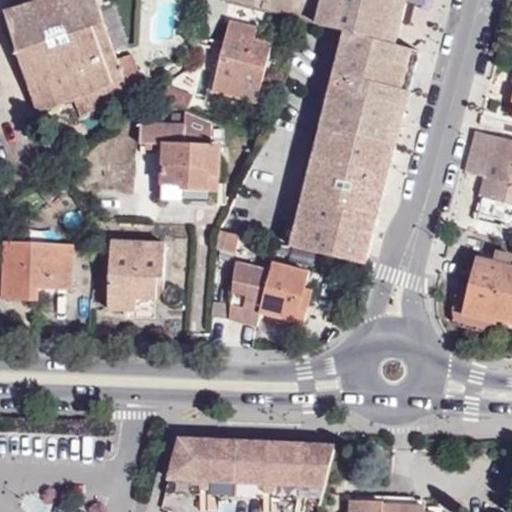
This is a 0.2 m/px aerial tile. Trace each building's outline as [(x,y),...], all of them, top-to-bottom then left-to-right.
[(142,82),(128,54),(116,59),(93,0),(35,0),(32,8),(5,14),(36,113),(122,81),(125,90),(142,82)] [(348,32),(401,46),(411,0),(223,0),(348,32)] [(263,15),(233,8),(221,55),(203,51),(194,87),(256,103),(273,42),(258,39),(263,15)] [(398,149),(424,52),(401,46),(348,32),(324,128),(398,149)] [(186,71),(173,53),(148,73),(161,90),(186,71)] [(172,121),(141,118),(140,141),(160,142),(158,198),(210,203),(209,190),(213,190),(213,204),(224,204),(223,181),(219,181),(219,163),(222,163),(222,144),(210,144),(210,123),(183,114),(172,115),(172,121)] [(398,149),(324,128),(291,246),(367,267),(398,149)] [(511,183),(511,140),(477,131),(466,172),(484,176),(511,183)] [(69,157),(54,137),(43,144),(54,168),(69,157)] [(511,183),(484,176),(476,207),(481,207),(477,220),(511,230),(511,183)] [(231,244),(232,232),(218,229),(217,241),(231,244)] [(478,268),(472,294),(460,291),(455,308),(455,318),(457,324),(462,328),(491,335),(501,321),(511,324),(511,256),(497,252),(495,255),(487,251),(486,242),(468,238),(464,249),(470,251),(470,261),(478,268)] [(71,289),(71,246),(3,242),(0,298),(38,300),(38,287),(71,289)] [(162,322),(163,243),(110,242),(109,308),(143,311),(142,321),(162,322)] [(312,326),(317,307),(310,306),(314,295),(306,294),(312,276),(266,262),(263,270),(235,262),(226,319),(257,330),(262,313),(304,327),(305,324),(312,326)] [(328,477),(340,433),(186,427),(175,470),(328,477)] [(426,495),(349,492),(348,511),(435,511),(436,506),(426,506),(426,495)]
